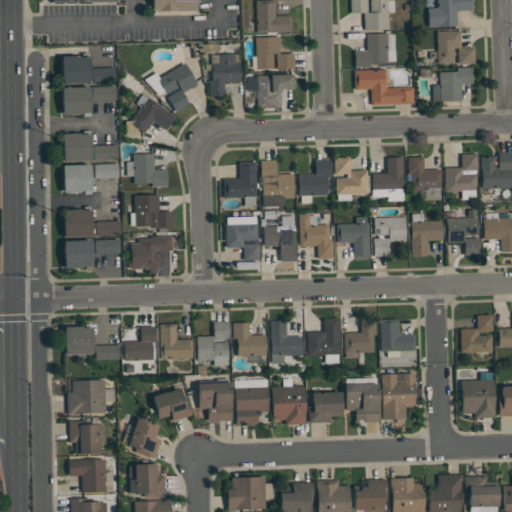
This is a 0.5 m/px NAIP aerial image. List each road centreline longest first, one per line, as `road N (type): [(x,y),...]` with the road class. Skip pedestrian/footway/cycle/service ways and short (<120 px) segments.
road 1 (residential): [(37,299),(511,284)]
road 2 (residential): [(196,453),(511,446)]
road 3 (residential): [(204,143),(511,124)]
road 4 (primary): [(16,299),(12,0)]
road 5 (residential): [(34,61),(37,299)]
road 6 (residential): [(37,299),(41,511)]
road 7 (residential): [(434,289),(434,448)]
road 8 (residential): [(204,143),(197,159),(202,298)]
road 9 (primary): [(18,449),(16,299)]
road 10 (residential): [(319,0),(323,133)]
road 11 (residential): [(502,0),(503,125)]
